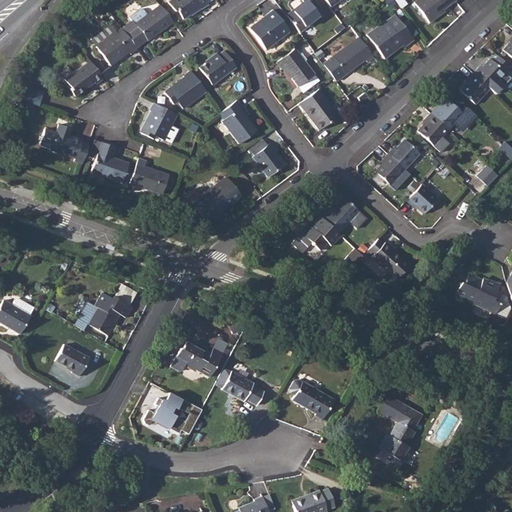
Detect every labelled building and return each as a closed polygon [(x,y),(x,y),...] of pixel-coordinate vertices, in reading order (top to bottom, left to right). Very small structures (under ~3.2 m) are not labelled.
[(204,0),(170,0),(166,3),(173,11),(176,9),(183,19),(198,7),(200,8),(207,3),(204,0)] [(302,4),(285,17),(298,34),(322,15),(310,0),(300,0),(302,4)] [(322,0),(329,9),(341,0),(322,0)] [(440,14),(438,11),(441,9),(453,0),(416,0),(412,3),(427,23),(440,14)] [(130,19),(119,28),(120,28),(133,47),(144,39),(145,40),(170,22),(158,5),(146,14),(142,9),(139,9),(128,17),(130,19)] [(258,24),(256,22),(248,29),(265,51),(289,34),(272,10),(263,17),(264,19),(258,24)] [(383,22),(364,36),(382,60),(392,52),(391,51),(401,44),(403,47),(412,41),(393,16),(384,23),(383,22)] [(115,32),(94,46),(109,66),(119,60),(118,58),(126,52),(128,55),(135,50),(133,47),(120,28),(115,32)] [(511,35),(509,39),(511,41),(509,43),(502,51),(511,59),(511,35)] [(371,58),(357,38),(324,63),(330,71),(338,65),(344,74),(363,60),(365,62),(371,58)] [(294,50),(275,64),(280,70),(283,69),(297,88),(313,75),(294,50)] [(208,60),(198,67),(211,85),(235,66),(223,51),(217,55),(215,53),(207,58),(208,60)] [(477,67),(472,73),(488,88),(494,93),(509,77),(488,58),(481,66),(479,69),(477,67)] [(88,61),(85,63),(63,79),(69,87),(67,89),(73,96),(85,88),(84,87),(92,81),(94,84),(101,79),(88,61)] [(205,91),(190,71),(183,77),(176,83),(177,84),(175,86),(174,85),(164,92),(173,105),(177,102),(182,108),(205,91)] [(468,81),(466,83),(458,91),(473,104),(488,88),(472,73),(466,79),(468,81)] [(42,91),(22,84),(22,89),(21,94),(20,99),(37,105),(42,91)] [(319,88),(299,103),(303,110),(305,109),(307,108),(316,121),(314,123),(319,130),(338,116),(319,88)] [(434,107),(429,113),(447,130),(462,114),(446,99),(438,107),(436,110),(434,107)] [(221,112),(219,114),(223,119),(221,121),(238,143),(256,130),(239,108),(241,106),(236,100),(221,112)] [(176,113),(153,103),(149,111),(150,111),(140,134),(153,140),(155,137),(163,140),(176,113)] [(429,113),(423,119),(425,121),(423,123),(417,131),(432,146),(447,130),(429,113)] [(71,159),(79,162),(86,143),(78,140),(79,139),(67,134),(69,128),(56,123),(47,148),(72,157),(71,159)] [(392,148),(387,154),(403,169),(418,153),(403,139),(396,147),(394,150),(392,148)] [(88,148),(85,156),(92,159),(87,172),(118,183),(125,163),(109,157),(112,147),(98,142),(95,151),(88,148)] [(266,145),(252,155),(251,156),(266,176),(283,164),(272,150),(274,149),(269,143),(266,145)] [(511,150),(505,144),(501,149),(511,160),(511,159),(511,150)] [(383,162),(381,165),(374,172),(388,186),(403,169),(387,154),(381,160),(383,162)] [(135,158),(126,183),(158,195),(165,175),(141,167),(143,161),(135,158)] [(499,176),(485,164),(474,176),(487,188),(499,176)] [(205,193),(191,204),(203,220),(217,209),(219,211),(240,196),(225,176),(204,192),(205,193)] [(420,185),(405,202),(411,207),(412,205),(415,207),(423,214),(436,200),(420,185)] [(325,212),(320,217),(337,234),(358,212),(342,197),(327,213),(325,212)] [(320,217),(319,216),(313,223),(314,224),(311,228),(308,226),(297,238),(306,246),(310,242),(319,250),(326,242),(330,246),(339,235),(337,234),(320,217)] [(377,238),(366,250),(371,255),(370,257),(395,280),(409,265),(383,242),(382,243),(377,238)] [(347,257),(355,263),(363,254),(355,248),(347,257)] [(454,297),(466,301),(467,300),(471,302),(471,304),(504,319),(509,308),(506,296),(497,291),(499,285),(488,280),(486,285),(481,282),(482,281),(468,275),(464,285),(460,283),(454,297)] [(86,300),(71,325),(82,331),(87,323),(105,333),(117,313),(124,317),(130,307),(102,290),(93,305),(86,300)] [(2,300),(0,302),(0,323),(17,334),(28,316),(28,315),(32,307),(17,299),(14,299),(11,305),(2,300)] [(220,353),(211,348),(208,353),(185,341),(180,349),(179,349),(174,358),(169,367),(177,372),(180,371),(183,366),(193,371),(194,370),(207,377),(220,353)] [(62,344),(53,360),(71,370),(70,372),(77,376),(87,358),(62,344)] [(229,372),(220,390),(242,401),(243,399),(255,405),(261,392),(250,386),(252,384),(229,372)] [(291,381),(286,389),(287,392),(292,395),(290,399),(314,413),(314,414),(320,418),(331,400),(300,382),(299,383),(294,380),(291,381)] [(155,422),(176,433),(178,430),(186,434),(200,408),(168,391),(163,400),(155,396),(151,404),(154,406),(152,411),(146,408),(141,418),(142,423),(146,425),(155,422)] [(392,399),(383,415),(396,422),(388,435),(386,433),(378,448),(399,460),(400,460),(407,447),(408,446),(405,444),(413,431),(411,429),(419,414),(392,399)] [(318,490),(290,500),(294,511),(322,511),(325,511),(325,509),(333,506),(327,488),(319,491),(318,490)] [(237,510),(232,511),(267,511),(261,496),(252,499),(252,501),(237,507),(237,510)]
